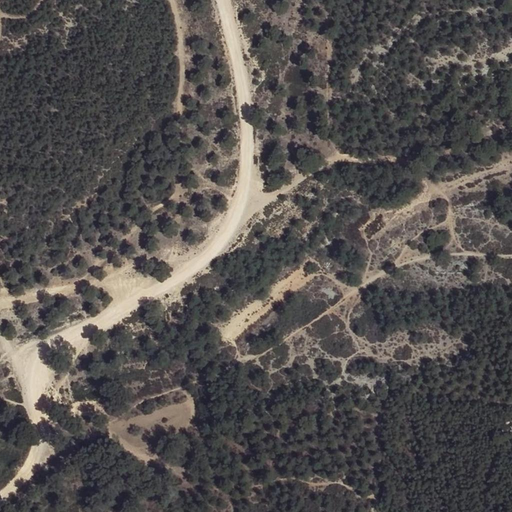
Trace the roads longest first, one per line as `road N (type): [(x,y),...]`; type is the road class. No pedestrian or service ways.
road 1 (track): [(220,0),(248,157),(244,211),(160,285)]
road 2 (track): [(92,280),(174,191),(179,31),(172,0)]
road 3 (track): [(160,285),(48,355),(33,378),(38,458),(0,493)]
road 4 (track): [(244,211),(325,158),(452,150),(511,126)]
road 5 (track): [(160,285),(92,280),(0,309)]
